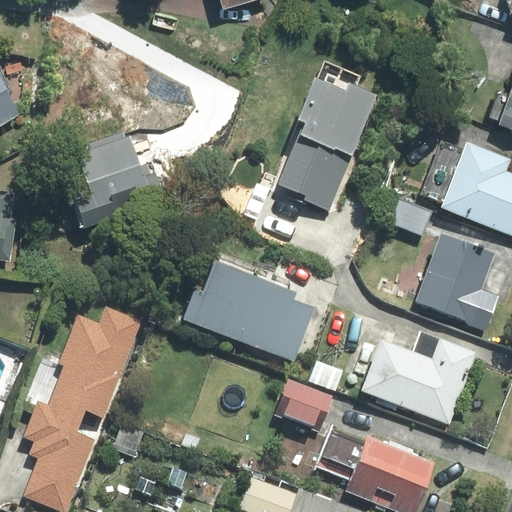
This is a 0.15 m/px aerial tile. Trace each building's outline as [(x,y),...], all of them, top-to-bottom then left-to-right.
[(211,0),(214,9),(244,0),(211,0)] [(511,57),(487,124),(511,132),(511,57)] [(325,213),(364,101),(333,90),(329,101),(294,89),(280,126),(289,129),(267,193),(325,213)] [(0,95),(0,127),(11,121),(1,105),(5,103),(0,95)] [(67,215),(75,236),(153,206),(143,181),(134,185),(117,143),(72,161),(90,206),(67,215)] [(177,144),(153,154),(159,171),(167,168),(172,180),(189,174),(177,144)] [(499,162),(454,147),(433,212),(511,237),(511,181),(495,176),(499,162)] [(431,217),(390,200),(379,227),(420,244),(431,217)] [(6,202),(0,201),(0,256),(10,257),(12,224),(5,223),(6,202)] [(485,263),(426,243),(405,307),(481,331),(492,298),(475,293),(485,263)] [(192,263),(172,324),(292,363),(308,313),(283,305),(287,295),(192,263)] [(94,324),(73,317),(42,408),(30,404),(17,442),(26,445),(9,496),(57,511),(63,511),(88,439),(70,433),(76,415),(102,423),(135,323),(98,311),(94,324)] [(173,331),(149,324),(144,343),(168,349),(173,331)] [(440,429),(465,359),(417,341),(410,362),(371,348),(353,397),(440,429)] [(339,373),(311,365),(304,387),(332,396),(339,373)] [(328,397),(279,379),(266,415),(314,433),(328,397)] [(141,433),(115,425),(108,449),(133,457),(141,433)] [(408,511),(424,469),(323,432),(308,471),(340,482),(335,497),(376,511),(408,511)] [(241,511),(349,511),(247,475),(235,510),(241,511)]
